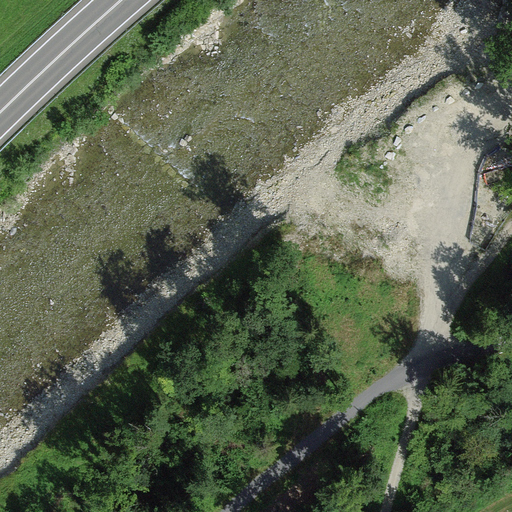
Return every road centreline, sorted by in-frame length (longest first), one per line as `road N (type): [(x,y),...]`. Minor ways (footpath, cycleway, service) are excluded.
road 1 (track): [(250,511),(384,384),(460,359),(511,330)]
road 2 (track): [(511,222),(487,250),(417,406),(384,511)]
road 3 (trunk): [(122,0),(0,117)]
